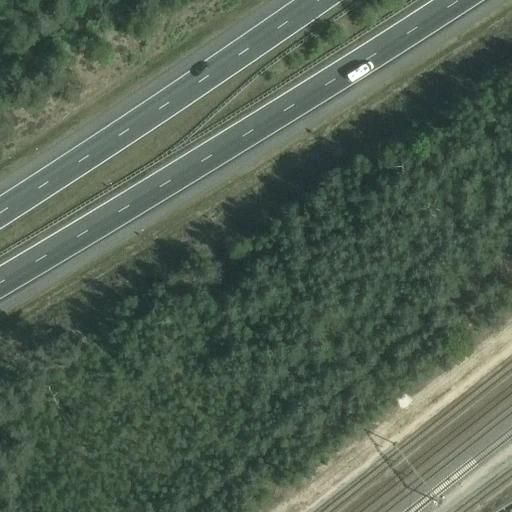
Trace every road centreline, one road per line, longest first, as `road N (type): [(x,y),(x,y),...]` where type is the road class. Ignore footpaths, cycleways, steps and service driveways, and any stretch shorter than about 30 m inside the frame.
road 1 (motorway): [(0,283),(462,0)]
road 2 (motorway): [(313,0),(0,211)]
